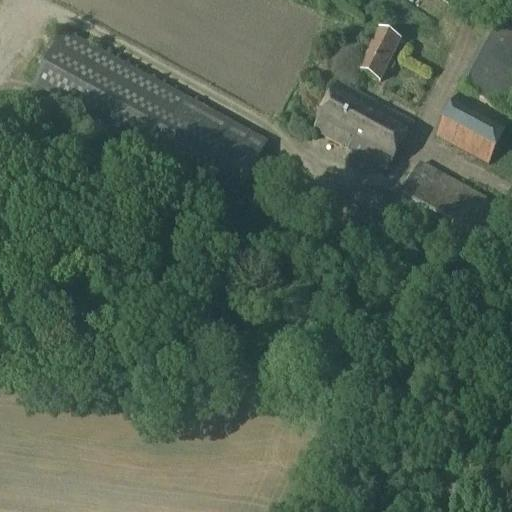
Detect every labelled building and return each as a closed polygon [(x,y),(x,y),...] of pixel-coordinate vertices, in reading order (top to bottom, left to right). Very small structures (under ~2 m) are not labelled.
[(161,31),(170,0),(149,0),(142,25),(161,31)] [(511,1),(509,0),(505,0),(461,87),(511,112),(511,1)] [(37,88),(234,201),(267,144),(70,31),(37,88)] [(380,83),(400,44),(379,33),(360,73),(380,83)] [(412,125),(340,86),(315,133),(386,172),(412,125)] [(511,123),(458,95),(435,138),(489,166),(511,123)] [(349,217),(432,262),(478,287),(511,224),(511,212),(421,164),(398,206),(363,188),(349,217)]
